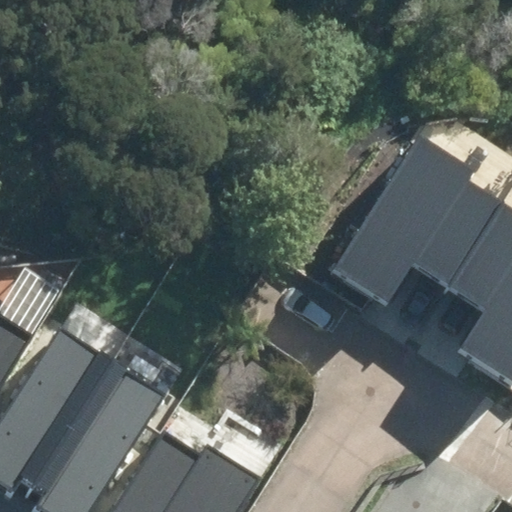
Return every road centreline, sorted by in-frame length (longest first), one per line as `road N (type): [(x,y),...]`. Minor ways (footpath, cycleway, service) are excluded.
road 1 (residential): [(252,293),(388,387)]
road 2 (residential): [(388,387),(511,477)]
road 3 (residential): [(302,511),(388,387)]
